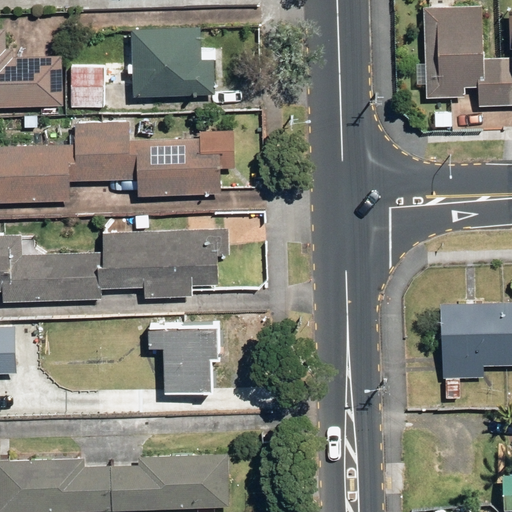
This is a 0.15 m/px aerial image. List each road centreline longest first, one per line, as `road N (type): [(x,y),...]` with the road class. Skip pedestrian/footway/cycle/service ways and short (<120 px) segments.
road 1 (primary): [(353,511),(344,203)]
road 2 (primary): [(344,203),(337,0)]
road 3 (secondary): [(344,203),(511,197)]
